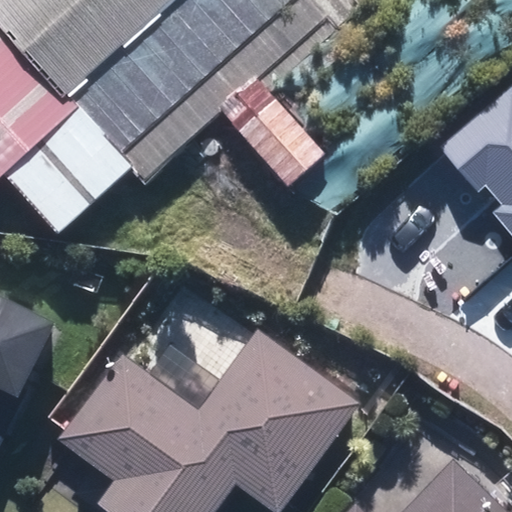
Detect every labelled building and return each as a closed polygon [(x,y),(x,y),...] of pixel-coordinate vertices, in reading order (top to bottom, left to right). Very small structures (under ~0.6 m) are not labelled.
[(180,0),(0,0),(0,28),(66,102),(71,98),(180,0)] [(377,0),(180,0),(71,98),(84,112),(138,172),(148,184),(224,116),(263,82),(273,93),(377,0)] [(84,112),(71,98),(66,102),(0,28),(0,187),(10,178),(84,112)] [(224,116),(243,136),(281,102),(273,93),(263,82),(224,116)] [(292,191),(331,157),(281,102),(243,136),(292,191)] [(84,112),(10,178),(64,238),(138,172),(84,112)] [(0,437),(56,320),(0,293),(0,437)] [(60,440),(111,476),(93,501),(108,511),(221,511),(240,486),(276,511),(282,511),(362,400),(260,328),(205,406),(124,349),(60,440)] [(511,511),(511,508),(462,455),(401,511),(399,511),(379,490),(356,511),(511,511)]
